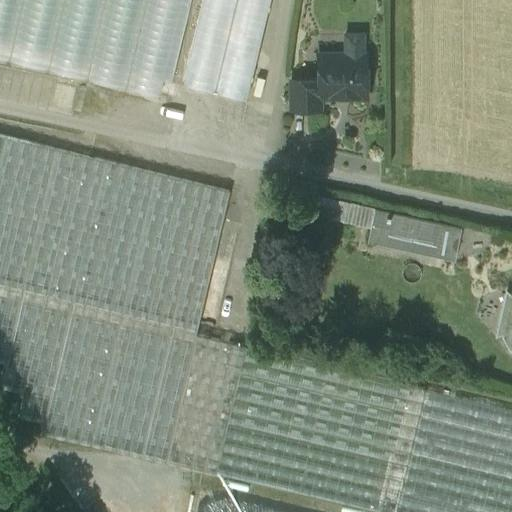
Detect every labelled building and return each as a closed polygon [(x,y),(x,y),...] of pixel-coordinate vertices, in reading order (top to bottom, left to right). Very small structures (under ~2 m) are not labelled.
[(188,0),(0,0),(0,56),(163,99),(188,0)] [(200,0),(178,86),(241,102),(267,0),(200,0)] [(364,53),(317,54),(317,79),(317,96),(319,96),(365,96),(365,85),(367,82),(367,67),(365,65),(364,53)] [(317,79),(290,79),(290,108),(319,108),(319,96),(317,96),(317,79)] [(229,190),(0,135),(0,357),(3,359),(0,373),(0,382),(23,388),(17,411),(42,417),(39,429),(216,471),(245,345),(195,333),(229,190)] [(373,208),(303,193),(299,211),(369,226),(373,208)] [(460,227),(373,208),(369,226),(366,241),(453,259),(460,227)] [(511,289),(509,292),(507,294),(505,298),(503,301),(501,304),(499,309),(498,314),(498,318),(498,322),(498,327),(499,332),(500,336),(502,340),(505,345),(509,350),(511,353),(511,289)] [(424,387),(245,345),(216,471),(387,511),(393,511),(423,389),(424,387)] [(511,511),(511,409),(423,389),(393,511),(511,511)]
